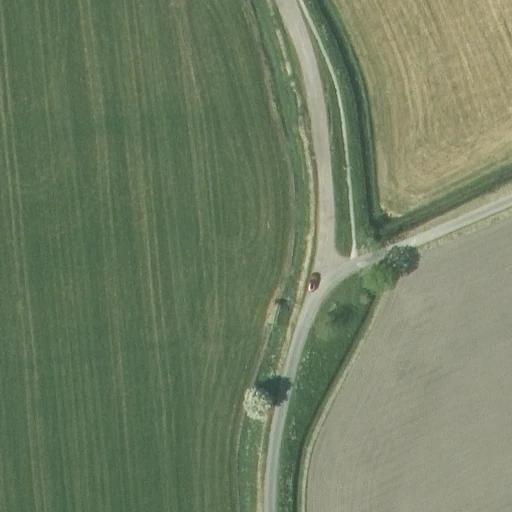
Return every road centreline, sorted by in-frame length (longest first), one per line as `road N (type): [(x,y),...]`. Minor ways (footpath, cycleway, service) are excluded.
road 1 (track): [(316,295),(324,157),(285,0)]
road 2 (unclassified): [(271,511),(278,421),(298,338),(324,284),(354,263)]
